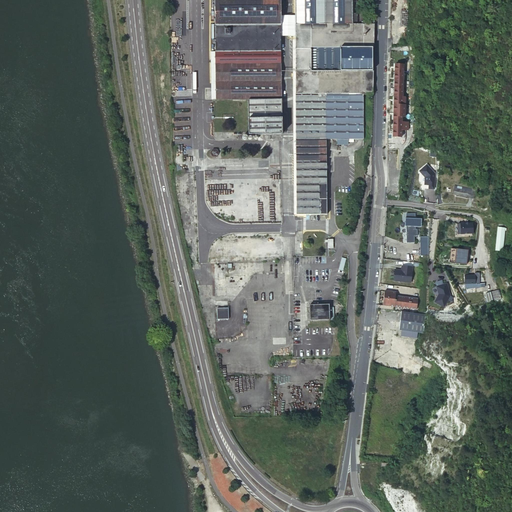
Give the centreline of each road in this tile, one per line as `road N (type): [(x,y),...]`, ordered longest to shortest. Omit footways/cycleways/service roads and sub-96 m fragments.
road 1 (primary): [(211,411),(157,172),(132,0)]
road 2 (tertiary): [(379,202),(352,437)]
road 3 (tertiary): [(382,0),(379,202)]
road 4 (primary): [(328,509),(300,506),(254,475),(211,411)]
road 5 (unclassified): [(482,266),(479,218),(379,202)]
road 6 (primary): [(211,411),(242,477),(281,511)]
